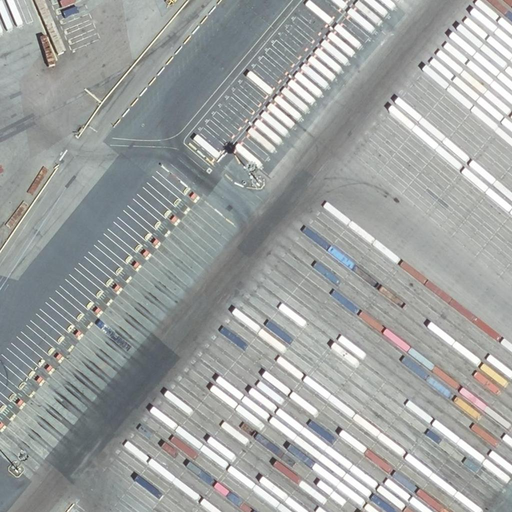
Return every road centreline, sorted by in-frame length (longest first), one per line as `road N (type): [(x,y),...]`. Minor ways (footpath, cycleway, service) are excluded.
road 1 (unknown): [(509,511),(222,278)]
road 2 (unknown): [(349,0),(511,133)]
road 3 (unknown): [(6,281),(3,91)]
